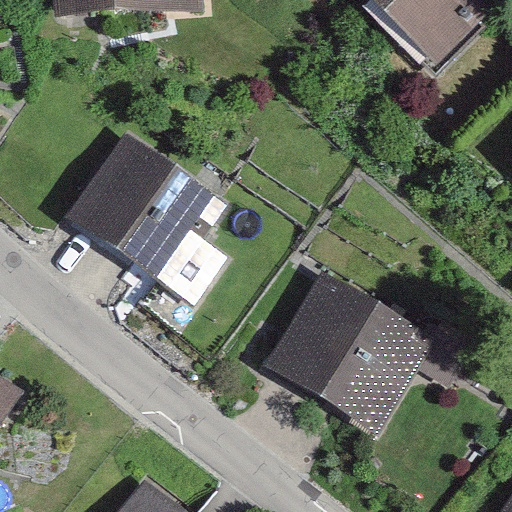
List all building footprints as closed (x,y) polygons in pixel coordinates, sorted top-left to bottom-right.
[(56,0),(58,27),(209,17),(208,0),(56,0)] [(511,0),(362,0),(438,77),(511,4),(511,0)] [(123,139),(66,225),(199,313),(256,227),(123,139)] [(324,278),(267,374),(380,440),(436,344),(324,278)] [(0,444),(26,401),(0,379),(0,444)] [(180,511),(150,491),(135,511),(180,511)]
